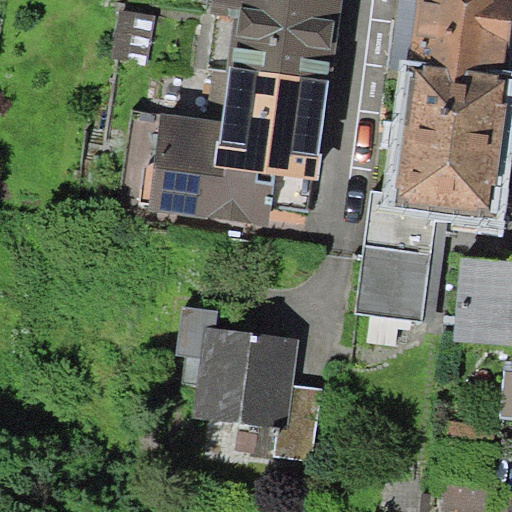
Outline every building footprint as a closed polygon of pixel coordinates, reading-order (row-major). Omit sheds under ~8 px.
[(236,16),(229,66),(328,80),(333,81),(344,0),(211,0),(210,12),(236,16)] [(419,0),(409,74),(492,85),(503,0),(419,0)] [(109,62),(140,67),(148,21),(118,16),(109,62)] [(328,80),(229,66),(224,121),(221,143),(217,142),(213,165),(276,173),(319,180),(322,153),(319,153),(328,80)] [(501,86),(492,85),(409,74),(393,199),(392,203),(432,208),(484,214),(501,86)] [(221,143),(224,121),(161,112),(147,211),(268,227),(276,173),(213,165),(217,142),(221,143)] [(432,208),(392,203),(393,199),(366,195),(351,317),(416,325),(432,208)] [(511,347),(511,267),(457,264),(451,343),(511,348),(511,347)] [(280,390),(286,343),(209,333),(211,316),(178,312),(172,358),(203,362),(196,422),(267,431),(266,438),(274,439),(271,459),(306,463),(315,394),(280,390)] [(511,347),(511,348),(510,369),(502,368),(498,413),(505,421),(511,421),(511,347)] [(437,511),(475,511),(483,453),(443,449),(437,511)]
